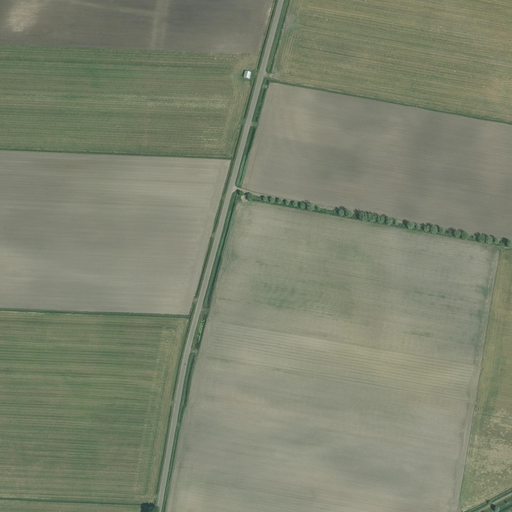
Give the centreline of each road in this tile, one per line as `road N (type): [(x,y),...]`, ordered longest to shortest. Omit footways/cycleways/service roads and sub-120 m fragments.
road 1 (unclassified): [(159,511),(194,325),(231,193)]
road 2 (unclassified): [(511,243),(231,193)]
road 3 (unclassified): [(231,193),(283,0)]
